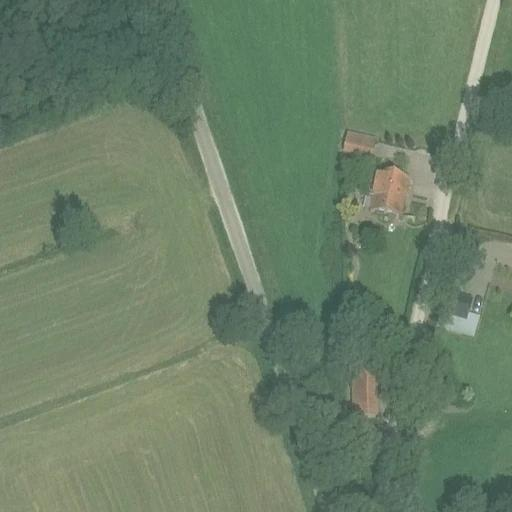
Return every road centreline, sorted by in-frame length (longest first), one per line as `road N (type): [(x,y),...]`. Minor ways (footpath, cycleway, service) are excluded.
road 1 (unclassified): [(325,511),(151,0)]
road 2 (track): [(495,0),(375,511)]
